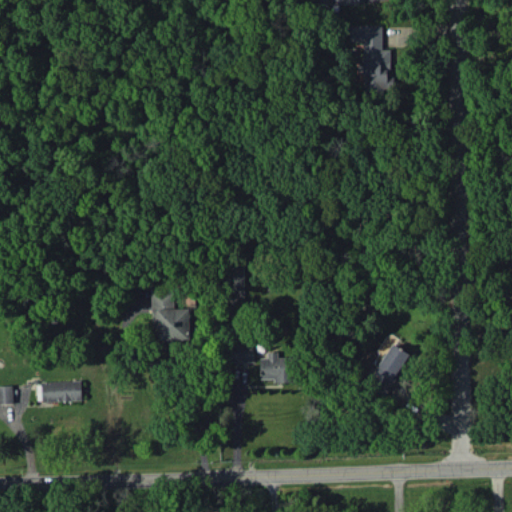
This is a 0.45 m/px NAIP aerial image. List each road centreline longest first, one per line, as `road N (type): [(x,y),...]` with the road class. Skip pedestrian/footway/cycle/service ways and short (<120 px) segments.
road 1 (tertiary): [(0,483),(511,467)]
road 2 (residential): [(463,469),(448,0)]
